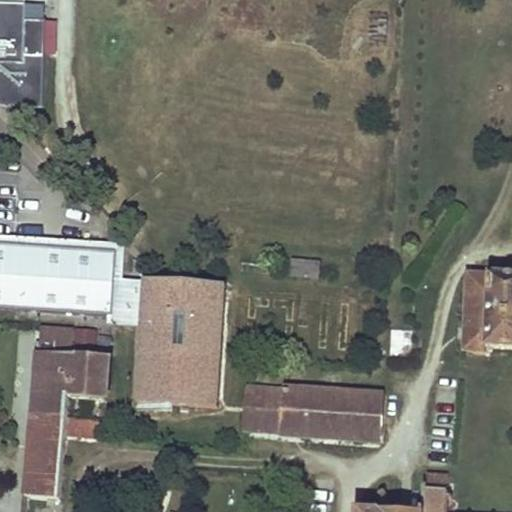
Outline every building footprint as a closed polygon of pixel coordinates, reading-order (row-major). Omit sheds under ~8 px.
[(0,101),(5,107),(46,108),(47,58),(27,58),(28,23),(29,6),(0,5),(0,101)] [(388,44),(390,16),(372,14),(369,43),(388,44)] [(27,58),(47,58),(48,23),(28,23),(27,58)] [(0,239),(0,247),(117,255),(118,247),(0,239)] [(0,311),(109,319),(114,319),(116,282),(117,255),(0,247),(0,311)] [(511,282),(470,280),(466,354),(490,355),(490,352),(511,353),(511,282)] [(109,327),(144,329),(147,283),(116,282),(114,319),(109,319),(109,327)] [(139,405),(218,410),(226,288),(147,283),(144,329),(139,405)] [(103,441),(110,360),(89,358),(90,351),(73,349),(74,332),(42,330),(27,500),(62,503),(67,438),(103,441)] [(311,394),(248,389),(244,432),(308,438),(308,439),(356,443),(356,441),(383,442),(385,399),(359,397),(359,395),(311,392),(311,394)] [(448,511),(448,504),(452,503),(452,499),(449,498),(450,480),(426,478),(424,511),(448,511)] [(261,497),(259,511),(270,511),(272,498),(261,497)]
